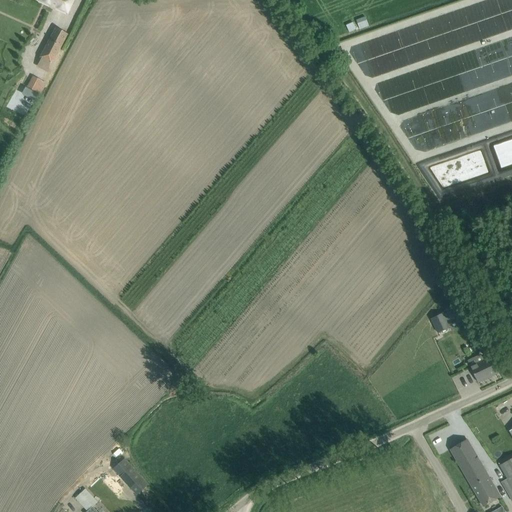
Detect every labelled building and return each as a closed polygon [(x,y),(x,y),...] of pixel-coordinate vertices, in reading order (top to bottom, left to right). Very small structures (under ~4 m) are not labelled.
[(41,0),(66,11),(70,0),(41,0)] [(365,17),(357,20),(358,24),(359,26),(360,29),(369,26),(365,17)] [(40,58),(37,64),(47,69),(50,63),(52,63),(67,35),(59,31),(52,43),(48,41),(39,57),(40,58)] [(34,84),(31,89),(31,90),(37,93),(43,82),(37,79),(35,77),(32,83),(34,84)] [(464,303),(431,319),(439,333),(450,328),(448,324),(457,320),(459,323),(471,318),(464,303)] [(471,367),(478,383),(497,373),(490,358),(471,367)] [(502,496),(472,448),(467,439),(451,449),(485,506),(502,496)] [(119,477),(131,466),(125,458),(114,469),(113,470),(113,471),(119,477)] [(501,482),(506,491),(511,500),(511,458),(500,466),(507,479),(501,482)] [(147,486),(149,485),(141,476),(129,488),(137,496),(147,486)] [(78,477),(67,487),(72,492),(83,482),(78,477)]
